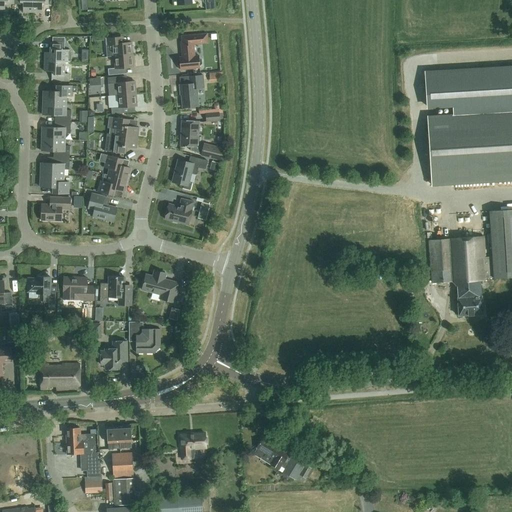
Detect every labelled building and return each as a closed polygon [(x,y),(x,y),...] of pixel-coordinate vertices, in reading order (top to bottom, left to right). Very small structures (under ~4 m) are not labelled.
[(0,0),(0,11),(5,12),(5,4),(14,4),(14,0),(0,0)] [(23,12),(33,12),(32,0),(14,0),(14,4),(23,4),(23,12)] [(51,0),(32,0),(33,12),(42,13),(42,5),(51,5),(51,0)] [(195,56),(194,42),(208,41),(207,34),(181,36),(182,42),(181,42),(182,57),(180,57),(180,59),(177,62),(178,66),(180,68),(181,70),(200,68),(200,66),(202,64),(202,60),(199,57),(199,56),(195,56)] [(133,55),(133,53),(134,52),(134,46),(132,46),(132,42),(118,44),(117,38),(106,39),(106,45),(107,56),(107,57),(114,56),(133,55)] [(66,44),(53,44),(53,53),(45,52),(45,62),(65,63),(65,62),(71,63),(72,50),(65,49),(66,44)] [(133,55),(114,56),(115,68),(108,69),(109,75),(121,74),(120,68),(134,67),(133,55)] [(65,63),(45,62),(44,71),(52,72),(52,81),(69,81),(70,74),(65,74),(65,63)] [(511,67),(425,73),(427,106),(453,104),(453,116),(436,117),(427,118),(429,145),(431,184),(511,179),(511,67)] [(221,72),(209,73),(210,82),(219,81),(218,78),(221,77),(221,72)] [(197,89),(204,88),(203,75),(189,77),(190,84),(180,85),(180,95),(181,95),(183,108),(199,106),(197,89)] [(117,95),(136,94),(135,81),(121,83),(121,77),(108,78),(109,96),(117,95)] [(43,103),(66,103),(66,96),(72,97),(72,92),(77,92),(77,86),(56,86),(56,91),(44,91),(43,103)] [(136,94),(117,95),(118,107),(111,108),(112,114),(124,113),(123,107),(137,106),(136,94)] [(66,103),(43,103),(43,115),(55,115),(55,121),(71,122),(71,110),(66,110),(66,103)] [(207,122),(220,120),(219,113),(206,114),(207,122)] [(109,117),(107,128),(110,128),(109,134),(116,135),(138,138),(139,127),(128,126),(128,119),(113,117),(109,117)] [(71,122),(55,121),(55,127),(43,127),(42,139),(65,140),(65,133),(71,134),(71,122)] [(203,148),(198,147),(199,122),(182,121),(180,146),(191,146),(190,151),(201,154),(201,156),(221,161),(224,148),(204,143),(203,148)] [(106,140),(104,151),(109,152),(124,154),(125,147),(136,149),(138,138),(116,135),(109,134),(107,134),(106,140)] [(65,140),(42,139),(42,151),(54,152),(54,157),(70,158),(70,146),(65,146),(65,140)] [(108,175),(128,180),(131,168),(121,166),(122,159),(107,155),(104,168),(110,169),(108,175)] [(206,169),(208,161),(190,156),(189,162),(178,160),(172,182),(184,185),(183,189),(190,190),(192,183),(189,182),(191,173),(197,175),(199,168),(206,169)] [(70,158),(54,157),(54,163),(41,163),(41,175),(64,176),(64,169),(69,170),(70,158)] [(221,163),(212,161),(210,170),(216,171),(217,169),(219,170),(221,163)] [(64,176),(41,175),(40,187),(53,188),(52,193),(68,194),(69,182),(63,182),(64,176)] [(128,180),(108,175),(106,182),(101,181),(98,192),(113,196),(115,189),(125,192),(128,180)] [(114,222),(118,208),(108,205),(107,203),(105,203),(106,197),(91,193),(88,208),(94,210),(92,217),(114,222)] [(42,204),(41,221),(61,221),(62,209),(70,209),(71,198),(50,197),(50,204),(42,204)] [(203,202),(202,203),(199,218),(205,219),(205,220),(210,202),(210,201),(197,197),(196,201),(203,202)] [(188,225),(194,202),(181,199),(179,206),(169,204),(165,219),(173,221),(173,222),(177,223),(177,222),(188,225)] [(482,296),(481,281),(487,281),(487,279),(495,278),(495,279),(511,277),(511,209),(490,211),(493,257),(485,258),(483,237),(429,241),(432,283),(452,282),(457,287),(459,316),(483,314),(483,302),(482,296)] [(175,303),(180,283),(169,280),(169,282),(164,281),(166,274),(155,270),(153,276),(146,274),(142,290),(161,295),(160,299),(175,303)] [(423,283),(422,271),(414,272),(415,284),(423,283)] [(28,292),(37,292),(37,294),(44,295),(43,302),(49,302),(48,310),(55,310),(56,303),(56,292),(50,292),(50,277),(38,276),(38,279),(29,279),(28,292)] [(117,277),(108,276),(108,277),(109,277),(108,283),(100,283),(100,301),(102,301),(106,297),(119,298),(119,305),(132,306),(132,291),(125,290),(125,277),(117,277)] [(64,277),(63,300),(80,300),(80,299),(86,299),(86,300),(94,300),(94,286),(87,286),(87,278),(64,277)] [(0,281),(0,304),(1,304),(1,312),(13,311),(12,293),(5,293),(4,281),(0,281)] [(129,324),(129,330),(129,336),(136,336),(136,353),(154,353),(160,347),(160,329),(143,329),(143,322),(129,322),(129,324)] [(92,325),(92,338),(101,338),(100,324),(92,325)] [(72,326),(73,339),(86,339),(86,325),(72,326)] [(18,330),(7,331),(8,342),(19,341),(18,330)] [(101,354),(101,365),(105,365),(105,370),(121,369),(121,361),(127,361),(127,341),(113,342),(113,349),(105,349),(105,354),(101,354)] [(5,362),(12,362),(10,348),(0,348),(0,375),(3,376),(2,366),(5,365),(5,362)] [(72,389),(80,389),(79,363),(62,364),(62,365),(48,365),(48,364),(40,364),(41,390),(50,389),(50,386),(56,386),(56,390),(68,390),(68,388),(72,388),(72,389)] [(120,448),(119,425),(107,426),(108,443),(109,443),(109,449),(120,448)] [(131,448),(131,442),(130,425),(119,425),(120,448),(131,448)] [(67,442),(95,441),(95,434),(85,434),(86,435),(81,435),(80,428),(67,428),(67,442)] [(207,448),(206,433),(180,435),(181,449),(182,459),(194,458),(195,449),(207,448)] [(306,462),(276,444),(275,446),(262,438),(253,454),(295,480),(299,474),(306,479),(312,468),(305,464),(306,462)] [(100,460),(98,461),(98,453),(96,453),(95,441),(67,442),(68,455),(87,454),(88,470),(100,470),(100,460)] [(113,477),(134,476),(132,452),(112,454),(113,477)] [(113,479),(114,506),(136,504),(134,478),(113,479)] [(102,483),(85,484),(86,494),(103,493),(102,483)] [(158,511),(202,511),(201,496),(158,499),(158,511)]
